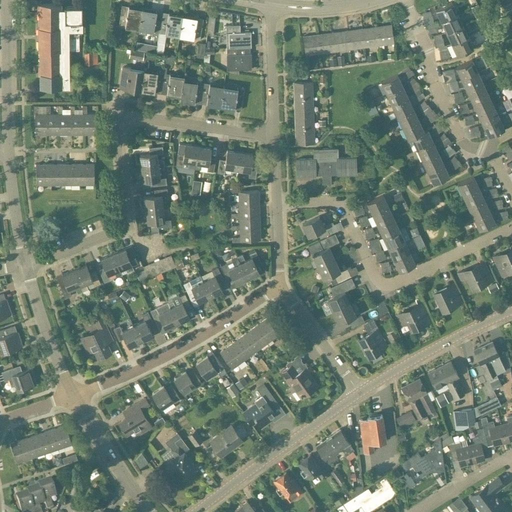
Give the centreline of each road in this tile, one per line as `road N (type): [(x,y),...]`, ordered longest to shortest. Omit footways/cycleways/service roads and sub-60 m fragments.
road 1 (residential): [(25,267),(127,226),(117,129),(128,118),(276,138)]
road 2 (residential): [(511,228),(385,285),(339,204),(278,205)]
road 3 (residential): [(279,287),(183,352),(74,397)]
road 4 (secondary): [(198,511),(359,394)]
road 5 (residential): [(488,146),(462,142),(406,0)]
road 6 (secondary): [(359,394),(511,312)]
road 7 (unclassified): [(9,152),(7,0)]
road 8 (unclassified): [(74,397),(49,348),(25,267)]
road 9 (unclassified): [(152,511),(110,461),(74,397)]
road 10 (residential): [(276,138),(269,4)]
road 11 (residential): [(359,394),(279,287)]
